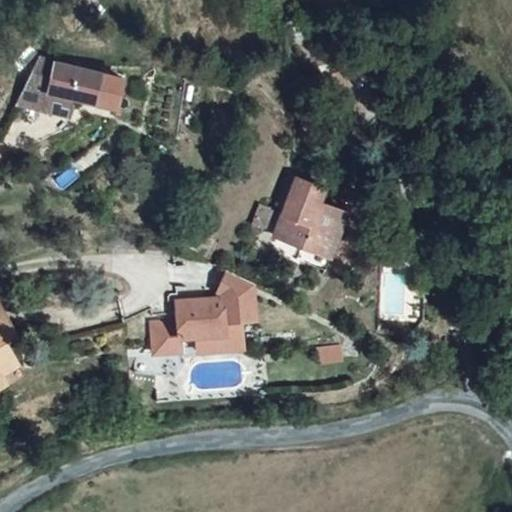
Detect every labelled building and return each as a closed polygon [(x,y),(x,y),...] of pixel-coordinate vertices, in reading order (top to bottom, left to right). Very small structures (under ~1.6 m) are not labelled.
[(81,63),(64,58),(44,104),(93,117),(97,99),(73,94),(81,63)] [(132,76),(81,63),(73,94),(97,99),(123,106),(124,105),(131,77),(132,76)] [(146,81),(131,77),(124,105),(138,109),(146,81)] [(341,189),(310,179),(296,216),(310,222),(301,243),(350,259),(368,214),(337,202),(341,189)] [(401,248),(391,251),(394,258),(404,255),(401,248)] [(185,321),(158,323),(160,354),(188,352),(187,338),(204,337),(233,335),(232,322),(248,321),(263,320),(261,284),(236,271),(226,292),(230,293),(230,298),(184,301),(185,321)] [(29,331),(18,310),(0,319),(0,387),(14,380),(10,369),(25,361),(14,341),(29,331)] [(233,335),(204,337),(204,353),(249,350),(248,321),(232,322),(233,335)]
